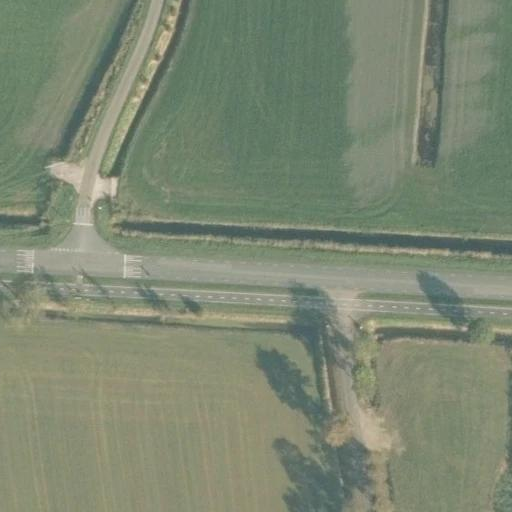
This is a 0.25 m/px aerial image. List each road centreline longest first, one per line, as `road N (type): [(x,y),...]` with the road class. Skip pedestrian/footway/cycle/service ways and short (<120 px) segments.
road 1 (secondary): [(511,286),(77,263)]
road 2 (unclassified): [(77,263),(93,159),(155,0)]
